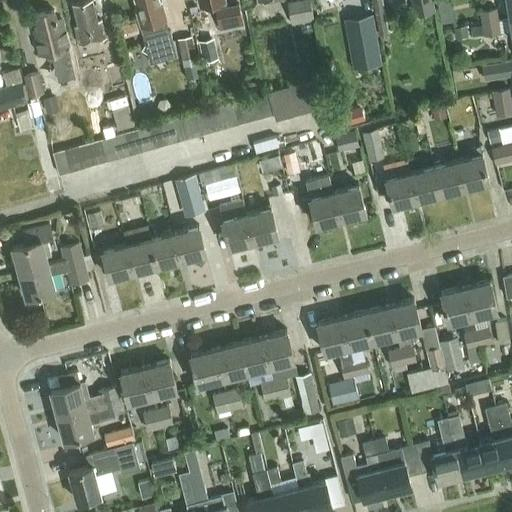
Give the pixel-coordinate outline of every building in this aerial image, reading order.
[(78,43),(105,37),(101,18),(96,20),(91,0),(87,0),(74,3),(78,23),(74,24),(78,43)] [(159,1),(158,0),(134,0),(137,7),(135,7),(140,26),(141,26),(142,31),(150,62),(177,55),(170,30),(166,28),(165,28),(162,20),(166,19),(161,0),(159,1)] [(220,29),(230,26),(243,24),(238,3),(225,6),(224,0),(198,0),(200,4),(218,0),(220,7),(215,8),(220,29)] [(313,19),(310,0),(291,0),(286,1),(291,24),(313,19)] [(378,34),(372,0),(340,0),(352,64),(382,59),(378,34)] [(410,0),(413,14),(434,10),(432,0),(410,0)] [(481,22),(497,19),(495,7),(479,9),(481,22)] [(74,75),(61,18),(57,19),(54,9),(36,14),(39,27),(32,29),(38,55),(50,52),(57,80),(74,75)] [(497,19),(481,22),(481,24),(470,26),(472,35),(483,34),(483,35),(511,30),(511,33),(511,17),(510,17),(497,19)] [(177,37),(182,58),(184,66),(198,63),(191,34),(177,37)] [(118,53),(94,59),(99,81),(124,75),(118,53)] [(511,74),(511,73),(510,59),(481,64),(484,79),(511,74)] [(30,95),(42,92),(37,71),(25,74),(30,95)] [(292,84),(300,111),(324,104),(316,77),(292,84)] [(21,81),(3,86),(0,86),(0,109),(9,107),(27,102),(21,81)] [(300,111),(292,84),(268,90),(274,112),(276,118),(300,111)] [(493,102),(511,99),(509,87),(492,89),(493,102)] [(262,116),(274,112),(268,90),(256,94),(262,116)] [(250,119),(262,116),(256,94),(244,97),(250,119)] [(238,123),(250,119),(244,97),(232,101),(238,123)] [(511,107),(511,99),(493,102),(495,115),(511,111),(511,107)] [(226,126),(238,123),(232,101),(220,104),(226,126)] [(214,129),(226,126),(220,104),(208,107),(214,129)] [(360,104),(342,109),(346,122),(364,117),(360,104)] [(202,133),(214,129),(208,107),(196,111),(202,133)] [(445,107),(433,109),(435,117),(446,114),(445,107)] [(190,136),(202,133),(196,111),(184,114),(190,136)] [(178,140),(190,136),(184,114),(172,118),(178,140)] [(166,143),(178,140),(172,118),(160,121),(166,143)] [(154,146),(166,143),(160,121),(148,124),(154,146)] [(142,150),(154,146),(148,124),(136,128),(142,150)] [(368,159),(383,155),(376,127),(361,131),(368,159)] [(130,153),(142,150),(136,128),(124,131),(130,153)] [(338,150),(359,145),(355,128),(334,133),(338,150)] [(119,157),(130,153),(124,131),(112,135),(119,157)] [(107,160),(119,157),(112,135),(101,138),(107,160)] [(95,163),(107,160),(101,138),(89,141),(95,163)] [(493,155),(511,150),(511,140),(491,146),(493,155)] [(83,167),(95,163),(89,141),(77,145),(83,167)] [(457,158),(464,185),(472,183),(473,187),(489,183),(480,144),(467,147),(469,155),(457,158)] [(71,170),(83,167),(77,145),(65,148),(71,170)] [(59,173),(71,170),(65,148),(53,151),(59,173)] [(295,150),(283,153),(288,173),(300,170),(295,150)] [(511,150),(493,155),(495,163),(511,159),(511,150)] [(434,164),(442,196),(457,192),(456,187),(464,185),(457,158),(434,164)] [(200,177),(202,184),(207,183),(237,174),(234,162),(225,164),(198,172),(200,177)] [(426,200),(442,196),(434,164),(410,170),(417,197),(425,195),(426,200)] [(400,172),(386,176),(394,208),(409,204),(408,199),(417,197),(410,170),(400,172)] [(205,207),(195,171),(175,177),(185,212),(205,207)] [(334,189),(341,216),(349,214),(350,218),(366,214),(358,183),(334,189)] [(333,218),(341,216),(334,189),(310,195),(318,227),(334,222),(333,218)] [(245,241),(253,238),(246,211),(242,196),(219,202),(220,204),(223,217),(222,218),(230,249),(246,245),(245,241)] [(271,205),(246,211),(253,238),(261,237),(262,241),(279,237),(271,205)] [(103,221),(100,207),(86,211),(90,225),(103,221)] [(15,258),(19,271),(48,262),(46,254),(51,253),(47,238),(53,236),(49,223),(22,230),(25,243),(12,246),(13,250),(11,250),(13,258),(15,258)] [(174,230),(181,257),(190,255),(191,259),(207,255),(199,224),(174,230)] [(174,230),(150,236),(159,267),(175,263),(174,259),(181,257),(174,230)] [(143,271),(159,267),(150,236),(127,242),(134,269),(142,267),(143,271)] [(61,247),(64,258),(82,254),(79,242),(61,247)] [(126,271),(134,269),(127,242),(102,249),(110,280),(127,275),(126,271)] [(64,258),(48,262),(19,271),(25,296),(39,292),(41,299),(56,295),(54,288),(55,288),(51,273),(67,269),(70,283),(88,278),(82,254),(64,258)] [(511,272),(502,274),(506,297),(511,295),(511,272)] [(465,285),(473,315),(497,309),(490,278),(465,285)] [(448,321),(473,315),(465,285),(440,291),(448,321)] [(399,345),(403,362),(416,360),(412,342),(411,342),(408,330),(421,327),(413,297),(389,303),(399,345)] [(373,339),(396,333),(389,303),(365,309),(373,339)] [(349,345),(373,339),(365,309),(342,315),(349,345)] [(352,357),(349,345),(342,315),(317,321),(324,351),(337,348),(339,360),(352,357)] [(509,341),(506,318),(494,320),(498,342),(509,341)] [(475,327),(479,343),(491,340),(487,324),(475,327)] [(467,346),(479,343),(475,327),(463,329),(467,346)] [(269,365),(272,377),(277,396),(291,393),(286,373),(285,373),(282,362),(293,359),(286,329),(261,335),(269,365)] [(245,371),(257,368),(269,365),(261,335),(238,341),(245,371)] [(456,335),(439,339),(447,368),(464,364),(456,335)] [(214,346),(222,377),(245,371),(238,341),(214,346)] [(391,365),(403,362),(399,345),(387,348),(391,365)] [(197,383),(222,377),(214,346),(189,353),(197,383)] [(368,371),(369,371),(365,355),(352,357),(356,374),(353,375),(355,382),(370,378),(368,371)] [(356,374),(352,357),(339,360),(343,377),(327,381),(332,403),(358,396),(355,382),(353,375),(356,374)] [(144,364),(152,395),(177,389),(169,358),(144,364)] [(128,401),(152,395),(144,364),(120,370),(128,401)] [(314,368),(298,370),(303,408),(319,406),(314,368)] [(272,377),(260,380),(265,399),(277,396),(272,377)] [(57,414),(86,406),(84,397),(89,396),(84,380),(50,389),(51,393),(48,393),(50,401),(53,400),(57,414)] [(495,403),(510,461),(511,460),(511,416),(510,416),(506,400),(502,401),(497,383),(491,384),(495,403)] [(101,402),(121,397),(117,384),(98,388),(101,402)] [(225,389),(229,408),(243,405),(239,386),(225,389)] [(217,412),(229,408),(225,389),(212,392),(217,412)] [(121,397),(101,402),(104,414),(124,409),(121,397)] [(105,418),(104,414),(101,402),(86,406),(57,414),(64,439),(77,435),(79,441),(93,437),(91,431),(93,431),(90,422),(105,418)] [(155,406),(160,426),(173,423),(168,403),(155,406)] [(486,467),(510,461),(495,403),(484,406),(492,437),(479,440),(486,467)] [(147,429),(160,426),(155,406),(142,410),(147,429)] [(486,467),(479,440),(466,444),(458,412),(447,415),(462,473),(486,467)] [(438,479),(462,473),(447,415),(436,418),(444,449),(431,452),(428,439),(410,443),(416,468),(434,464),(438,479)] [(319,423),(305,425),(308,442),(321,440),(319,423)] [(107,445),(135,438),(131,425),(104,433),(107,445)] [(249,511),(278,511),(267,467),(265,468),(255,430),(250,432),(255,451),(248,453),(259,495),(246,499),(249,511)] [(416,468),(410,443),(388,448),(385,435),(374,438),(387,492),(411,486),(407,470),(416,468)] [(363,498),(387,492),(374,438),(363,441),(368,462),(356,465),(353,452),(341,455),(346,475),(357,472),(363,498)] [(122,468),(139,463),(132,439),(89,451),(92,463),(69,469),(77,500),(102,493),(96,471),(121,464),(122,468)] [(152,460),(155,472),(175,467),(172,455),(152,460)] [(298,486),(305,511),(332,505),(325,479),(312,482),(309,471),(307,472),(303,459),(292,461),(298,486)] [(278,511),(305,511),(298,486),(283,489),(277,465),(267,467),(278,511)] [(199,511),(193,487),(189,473),(190,473),(189,469),(178,472),(188,511),(199,511)] [(202,470),(190,473),(189,473),(193,487),(199,511),(238,511),(233,489),(220,492),(221,494),(207,497),(204,484),(206,483),(202,470)] [(141,511),(157,511),(155,500),(139,504),(141,511)]
